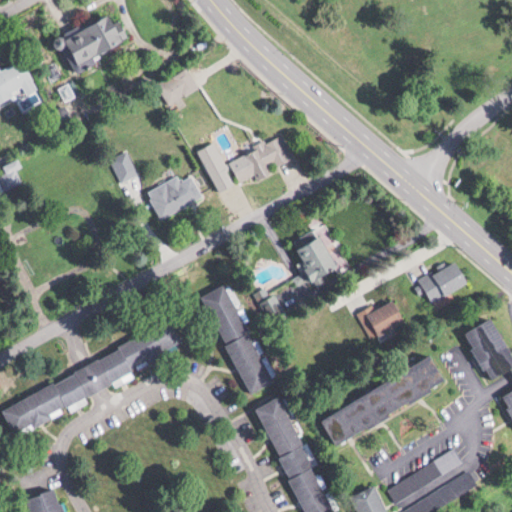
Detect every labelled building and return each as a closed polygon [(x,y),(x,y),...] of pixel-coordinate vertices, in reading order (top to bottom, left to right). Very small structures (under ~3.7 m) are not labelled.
[(128,44),(117,12),(55,34),(60,49),(68,46),(74,63),(128,44)] [(24,89),(26,93),(38,88),(25,59),(0,69),(0,95),(2,99),(24,89)] [(159,83),(170,103),(200,86),(188,66),(159,83)] [(239,181),(256,174),(257,176),(295,159),(284,134),(229,158),(239,181)] [(0,186),(22,186),(22,159),(5,159),(5,172),(0,172),(0,186)] [(147,189),(160,216),(204,196),(193,173),(181,179),(179,174),(147,189)] [(313,279),(340,267),(324,233),(298,245),(313,279)] [(432,303),(472,283),(459,257),(418,277),(432,303)] [(248,393),(272,383),(229,281),(205,291),(248,393)] [(372,339),(408,320),(394,294),(358,313),(372,339)] [(469,331),(493,380),(511,370),(511,391),(509,394),(511,400),(511,334),(502,314),(469,331)] [(0,405),(14,433),(188,348),(175,321),(0,405)] [(324,412),(338,440),(450,386),(437,357),(324,412)] [(334,511),(285,394),(260,405),(304,511),(334,511)] [(391,485),(400,502),(468,464),(459,448),(391,485)] [(440,511),(484,485),(473,468),(407,509),(408,511),(440,511)] [(392,511),(393,511),(380,483),(357,494),(365,511),(392,511)] [(63,511),(32,511),(26,498),(53,487),(63,511)]
